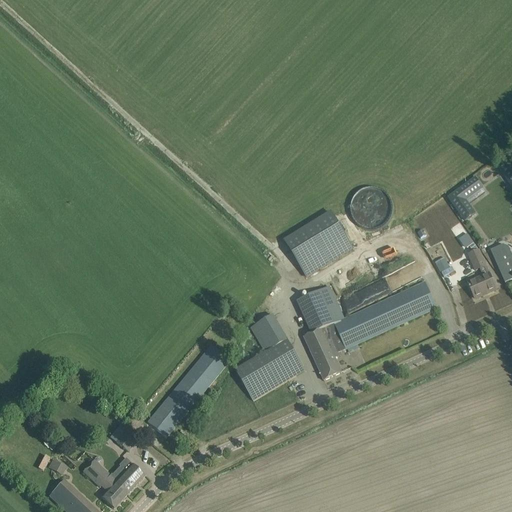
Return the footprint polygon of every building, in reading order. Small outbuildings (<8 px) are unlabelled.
[(511,163),(510,161),(502,166),(511,181),(511,163)] [(475,214),(466,201),(483,189),(476,178),(448,198),(465,222),(475,214)] [(353,249),(337,224),(331,214),(285,242),(307,278),(353,249)] [(511,256),(508,248),(503,246),(491,251),(505,283),(511,280),(511,256)] [(480,269),(486,267),(479,252),(469,256),(475,271),(480,269)] [(450,268),(444,258),(435,264),(441,274),(450,268)] [(484,278),(469,284),(471,289),(475,298),(487,293),(487,294),(496,291),(492,281),(489,276),(486,267),(480,269),(484,278)] [(314,333),(304,338),(324,382),(342,374),(335,359),(341,356),(340,353),(437,309),(425,283),(341,322),(329,297),(333,295),(330,288),(299,301),(314,333)] [(265,354),(235,372),(253,402),(305,371),(287,341),(265,354)] [(230,362),(211,347),(147,424),(166,439),(230,362)] [(139,440),(124,428),(114,442),(129,454),(139,440)] [(55,447),(47,440),(43,444),(52,451),(55,447)] [(43,472),(50,459),(45,457),(38,470),(43,472)] [(93,461),(83,473),(100,489),(101,487),(107,492),(105,494),(101,498),(106,503),(114,510),(127,496),(114,484),(113,486),(107,480),(110,477),(93,461)] [(55,462),(50,470),(62,477),(66,468),(55,462)] [(110,477),(107,480),(113,486),(114,484),(127,496),(144,478),(137,471),(132,466),(131,467),(125,473),(118,481),(112,475),(110,477)] [(49,498),(64,511),(93,511),(63,483),(49,498)]
